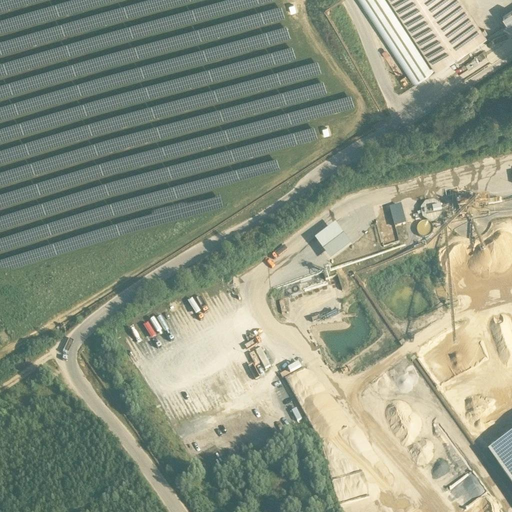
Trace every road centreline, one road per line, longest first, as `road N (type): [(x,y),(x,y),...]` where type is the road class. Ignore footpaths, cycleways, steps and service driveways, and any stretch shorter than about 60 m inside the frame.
road 1 (unknown): [(511,161),(359,206),(285,264),(277,282),(284,319),(348,411)]
road 2 (unknown): [(348,411),(374,374),(430,332),(464,313),(510,303)]
road 3 (unknown): [(348,411),(390,477),(432,511)]
road 4 (unknown): [(411,130),(354,17)]
